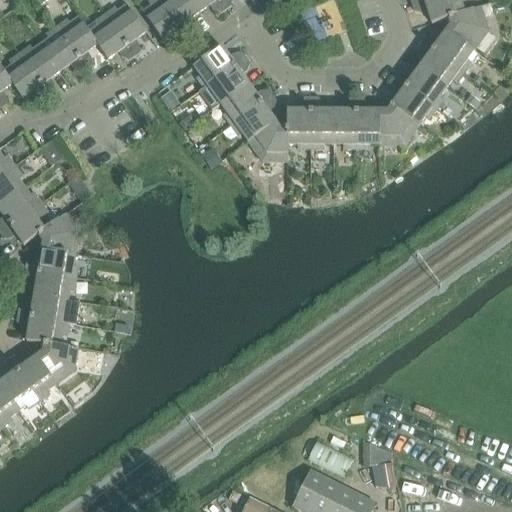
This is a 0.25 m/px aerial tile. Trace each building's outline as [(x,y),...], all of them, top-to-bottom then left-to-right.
[(189,39),(161,0),(154,0),(149,4),(151,8),(142,14),(162,42),(173,34),(176,39),(184,43),(189,39)] [(161,0),(189,39),(195,35),(194,26),(190,22),(200,15),(189,0),(161,0)] [(189,0),(200,15),(210,8),(213,12),(221,16),(226,12),(217,0),(189,0)] [(217,0),(226,12),(232,8),(230,0),(217,0)] [(466,4),(464,0),(434,0),(412,7),(414,14),(422,15),(428,14),(432,26),(449,20),(464,14),(461,5),(466,4)] [(105,17),(135,59),(140,55),(140,47),(136,42),(147,34),(126,6),(118,13),(115,9),(105,17)] [(489,33),(481,9),(464,14),(449,20),(451,27),(446,34),(474,53),(489,33)] [(97,28),(89,33),(97,48),(108,62),(118,54),(122,59),(130,63),(135,59),(105,17),(94,24),(97,28)] [(89,33),(78,19),(70,25),(67,22),(57,29),(87,71),(92,67),(92,59),(88,54),(97,48),(89,33)] [(41,46),(61,74),(70,67),(74,72),(81,75),(87,71),(57,29),(46,37),(49,40),(41,46)] [(422,44),(464,75),(471,64),(468,62),(474,53),(446,34),(439,43),(434,40),(426,39),(422,44)] [(419,70),(447,90),(452,82),(456,85),(464,75),(422,44),(418,49),(421,57),(426,61),(419,70)] [(30,48),(20,56),(50,98),(55,94),(55,86),(51,81),(61,74),(41,46),(33,52),(30,48)] [(197,80),(204,91),(247,60),(243,55),(234,56),(229,59),(222,49),(194,69),(200,78),(197,80)] [(50,98),(20,56),(9,63),(12,67),(4,72),(12,86),(23,101),(33,94),(37,98),(44,102),(50,98)] [(216,99),(221,107),(249,87),(242,77),(247,73),(250,66),(247,60),(204,91),(212,101),(216,99)] [(12,86),(4,72),(0,66),(0,107),(2,110),(7,106),(7,98),(3,93),(12,86)] [(395,81),(437,111),(444,101),(441,98),(447,90),(419,70),(412,80),(407,76),(399,75),(395,81)] [(399,97),(392,107),(419,128),(426,119),(429,122),(437,111),(395,81),(391,86),(394,94),(399,97)] [(223,117),(231,128),(273,97),(269,92),(261,93),(256,96),(249,87),(221,107),(227,115),(223,117)] [(242,136),(248,144),(276,124),(269,114),(274,110),(277,103),(273,97),(231,128),(239,138),(242,136)] [(311,151),(311,99),(304,99),(300,107),(300,113),(287,113),(287,130),(288,147),(298,147),(298,151),(311,151)] [(318,100),(311,99),(311,151),(324,151),(324,147),(334,147),(334,113),(322,113),(322,107),(318,100)] [(346,113),(334,113),(334,147),(344,147),(344,151),(356,152),(357,100),(350,100),(346,107),(346,113)] [(380,147),(380,113),(367,113),(367,107),(363,100),(357,100),(356,152),(369,152),(369,147),(380,147)] [(419,128),(392,107),(387,113),(380,113),(380,147),(405,148),(419,128)] [(288,147),(287,130),(280,130),(276,124),(248,144),(263,164),(288,164),(288,147)] [(0,179),(15,168),(8,158),(4,160),(0,154),(0,179)] [(0,207),(25,189),(19,181),(23,179),(15,168),(0,179),(0,207)] [(0,235),(42,205),(34,195),(31,197),(25,189),(0,207),(0,213),(4,219),(0,221),(0,235)] [(49,216),(42,205),(0,235),(0,236),(3,241),(12,240),(17,237),(24,247),(38,237),(52,227),(52,226),(46,218),(49,216)] [(80,235),(66,216),(52,226),(52,227),(38,237),(42,247),(42,252),(76,258),(80,235)] [(26,266),(25,272),(76,281),(79,268),(74,268),(76,258),(42,252),(40,264),(34,263),(26,266)] [(76,281),(25,272),(24,279),(30,284),(36,285),(34,297),(68,303),(70,293),(74,294),(76,281)] [(67,312),(68,303),(34,297),(32,309),(27,308),(19,311),(18,317),(69,326),(71,313),(67,312)] [(27,343),(44,346),(44,345),(61,348),(63,338),(67,339),(69,326),(18,317),(16,324),(23,329),(29,330),(27,343)] [(43,354),(36,359),(56,387),(75,373),(78,350),(61,348),(44,345),(44,346),(43,354)] [(9,361),(40,404),(50,396),(48,393),(56,387),(36,359),(26,366),(23,361),(15,358),(9,361)] [(40,404),(9,361),(4,365),(5,374),(8,379),(0,384),(0,387),(19,413),(27,408),(29,411),(40,404)] [(0,426),(3,430),(13,423),(11,419),(19,413),(0,387),(0,426)] [(318,443),(308,466),(344,480),(354,461),(318,443)] [(391,455),(366,445),(365,467),(392,463),(391,455)] [(311,474),(294,509),(298,511),(372,511),(376,506),(311,474)] [(271,511),(251,502),(245,511),(271,511)]
